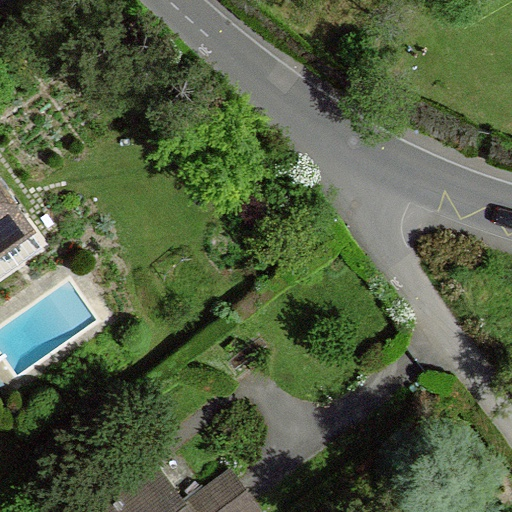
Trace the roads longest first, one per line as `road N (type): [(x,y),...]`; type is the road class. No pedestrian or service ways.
road 1 (residential): [(357,145),(389,254),(511,414)]
road 2 (residential): [(357,145),(171,0)]
road 3 (residential): [(511,205),(357,145)]
